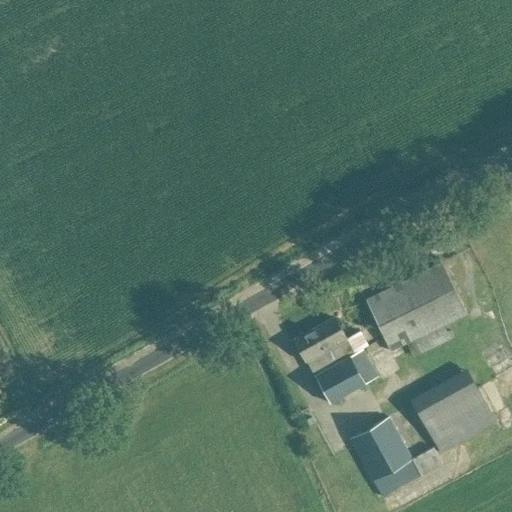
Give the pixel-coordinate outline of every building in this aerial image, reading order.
[(466,314),(450,280),(441,263),(366,300),(391,351),(406,343),(413,357),(454,337),(450,330),(447,332),(443,325),(466,314)] [(354,353),(344,335),(335,317),(295,339),(306,360),(330,403),(378,376),(363,349),(354,353)] [(0,372),(8,368),(0,353),(0,372)] [(411,402),(441,454),(497,421),(468,369),(411,402)] [(349,438),(383,497),(442,464),(432,448),(413,459),(389,416),(349,438)] [(364,506),(381,497),(374,482),(356,491),(364,506)]
